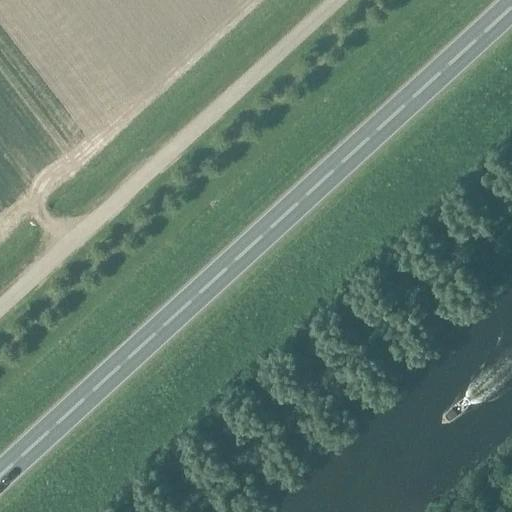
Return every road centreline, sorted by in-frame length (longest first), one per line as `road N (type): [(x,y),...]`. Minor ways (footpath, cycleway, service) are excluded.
road 1 (trunk): [(0,477),(511,7)]
road 2 (unclassified): [(0,303),(333,0)]
